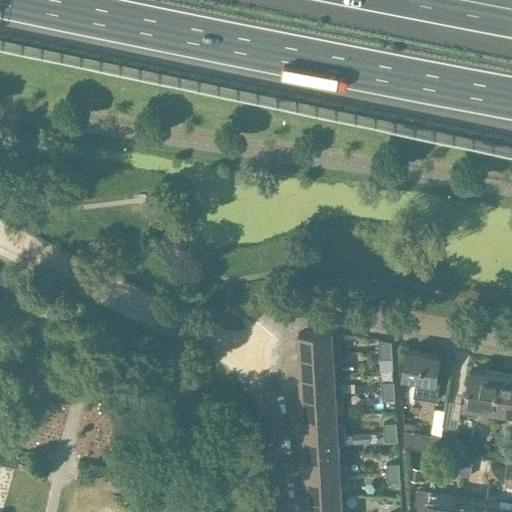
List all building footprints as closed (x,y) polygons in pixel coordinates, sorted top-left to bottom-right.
[(300,353),(341,351),(340,342),(333,342),(332,330),(298,332),(300,353)] [(379,348),(392,349),(392,340),(379,338),(379,348)] [(393,357),(392,349),(379,348),(380,358),(393,357)] [(441,354),(415,349),(407,348),(403,377),(416,379),(413,395),(438,399),(441,381),(439,380),(439,381),(437,381),(441,354)] [(301,374),(335,372),(334,361),(341,360),(341,351),(300,353),(301,374)] [(479,408),(494,410),(500,374),(471,369),(464,412),(478,414),(479,408)] [(301,374),(302,394),(343,392),(342,382),(335,383),(335,372),(301,374)] [(511,376),(500,374),(494,410),(511,413),(511,376)] [(394,381),(382,382),(382,390),(395,389),(394,381)] [(395,389),(382,390),(383,399),(395,398),(396,398),(395,389)] [(302,394),(303,415),(337,413),(336,402),(343,401),(343,392),(302,394)] [(303,415),(304,435),(345,433),(345,423),(338,424),(337,413),(303,415)] [(397,421),(384,422),(385,431),(397,430),(397,421)] [(443,425),(439,451),(454,453),(458,427),(443,425)] [(440,434),(405,429),(405,445),(437,451),(440,434)] [(397,430),(385,431),(386,440),(398,439),(397,430)] [(304,435),(305,456),(339,454),(339,442),(346,442),(345,433),(304,435)] [(305,456),(306,476),(347,474),(347,465),(340,465),(339,454),(305,456)] [(454,458),(452,473),(461,474),(464,459),(454,458)] [(464,459),(461,474),(471,475),(473,460),(464,459)] [(399,462),(387,463),(387,471),(400,471),(400,462),(399,462)] [(400,471),(387,471),(388,481),(400,480),(401,480),(400,471)] [(306,476),(308,497),(342,495),(341,483),(348,483),(347,474),(306,476)] [(454,511),(458,496),(432,491),(432,489),(418,487),(414,510),(426,511),(454,511)] [(308,497),(308,511),(349,511),(349,505),(342,505),(342,495),(308,497)] [(482,511),(484,500),(458,496),(454,511),(482,511)] [(511,511),(511,506),(511,504),(484,500),(482,511),(511,511)]
